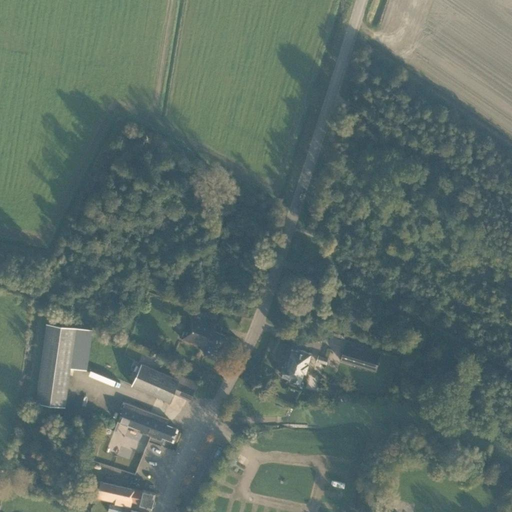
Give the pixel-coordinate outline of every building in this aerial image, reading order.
[(217,358),(226,334),(213,330),(215,324),(189,314),(181,337),(206,346),(204,353),(217,358)] [(65,405),(76,326),(46,322),(35,401),(65,405)] [(380,354),(345,343),(340,359),(375,370),(380,354)] [(308,362),(311,352),(301,349),(301,351),(291,348),(286,365),(285,365),(285,367),(282,366),(280,372),(283,373),(282,374),(291,377),(301,380),(304,371),(306,372),(309,362),(308,362)] [(328,357),(318,355),(316,361),(326,364),(328,357)] [(132,384),(143,389),(171,401),(175,392),(190,399),(198,382),(173,371),(171,375),(141,362),(139,368),(134,366),(129,377),(134,379),(132,384)] [(173,440),(178,428),(167,424),(169,418),(125,401),(118,420),(141,428),(140,431),(151,435),(161,439),(162,436),(173,440)] [(31,428),(36,441),(46,437),(41,424),(31,428)] [(93,429),(84,460),(106,466),(115,435),(93,429)] [(154,504),(155,500),(154,498),(154,497),(155,492),(143,489),(143,490),(101,481),(100,481),(90,479),(87,488),(98,491),(97,497),(131,505),(132,500),(140,502),(139,504),(152,507),(152,506),(154,504)] [(108,511),(112,511),(120,511),(122,505),(110,503),(108,511)]
